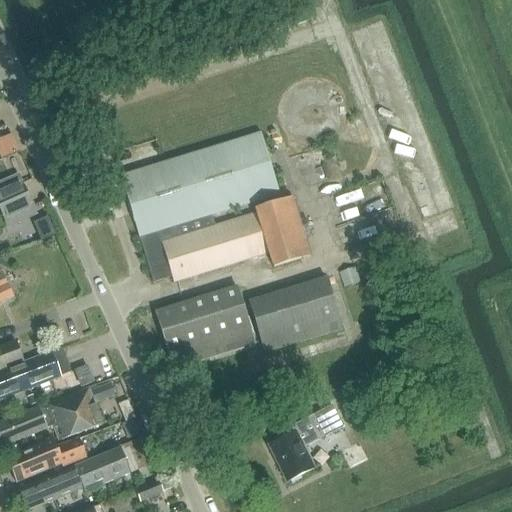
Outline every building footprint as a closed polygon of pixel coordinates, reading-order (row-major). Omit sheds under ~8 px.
[(4,139),(0,140),(0,152),(3,160),(12,156),(19,153),(11,135),(4,139)] [(140,239),(211,217),(279,196),(261,137),(122,180),(140,239)] [(0,207),(27,196),(22,185),(0,194),(0,207)] [(27,196),(0,207),(0,209),(5,220),(32,208),(27,196)] [(186,225),(140,239),(154,284),(172,278),(174,286),(268,257),(270,256),(274,269),(275,271),(302,262),(301,260),(310,257),(303,235),(292,199),(283,202),(283,203),(256,211),(257,215),(255,216),(189,236),(186,225)] [(55,237),(47,218),(40,221),(32,224),(41,243),(49,240),(55,237)] [(0,304),(13,298),(0,269),(0,304)] [(355,270),(340,275),(345,289),(359,285),(355,270)] [(263,355),(342,331),(325,278),(248,302),(263,355)] [(172,371),(254,346),(235,287),(154,313),(172,371)] [(0,370),(23,362),(16,343),(0,348),(0,370)] [(0,400),(60,377),(59,375),(71,371),(62,348),(0,373),(0,400)] [(114,396),(109,384),(90,392),(88,388),(45,405),(43,406),(44,407),(38,409),(38,408),(0,423),(0,446),(1,448),(46,430),(47,430),(54,428),(60,441),(103,423),(95,404),(105,400),(114,396)] [(32,397),(26,400),(29,407),(35,405),(32,397)] [(324,438),(342,429),(331,406),(312,416),(324,438)] [(287,482),(312,470),(302,449),(319,440),(308,420),(282,433),(285,439),(269,447),(287,482)] [(134,425),(123,430),(128,442),(139,437),(134,425)] [(87,462),(78,440),(59,448),(59,447),(56,449),(53,440),(6,460),(16,484),(52,468),(50,464),(62,459),(66,470),(87,462)] [(84,493),(129,475),(119,450),(18,491),(26,511),(27,511),(82,490),(84,493)] [(157,481),(135,490),(140,502),(162,493),(157,481)]
